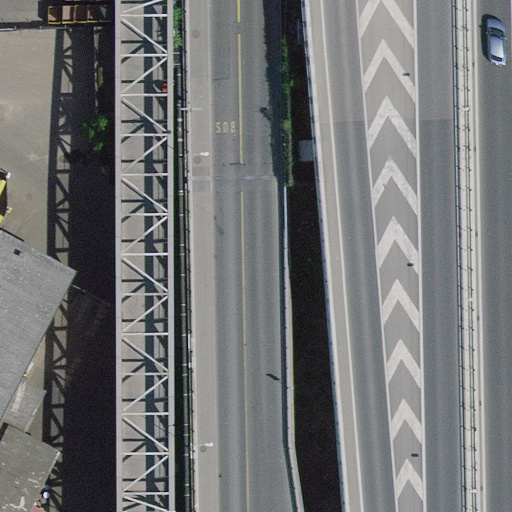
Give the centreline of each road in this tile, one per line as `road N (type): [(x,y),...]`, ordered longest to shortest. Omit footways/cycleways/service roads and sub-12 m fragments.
road 1 (motorway): [(343,0),(382,511)]
road 2 (primary): [(247,0),(243,181),(255,511)]
road 3 (motorway): [(511,511),(501,0)]
road 4 (motorway): [(438,0),(447,511)]
